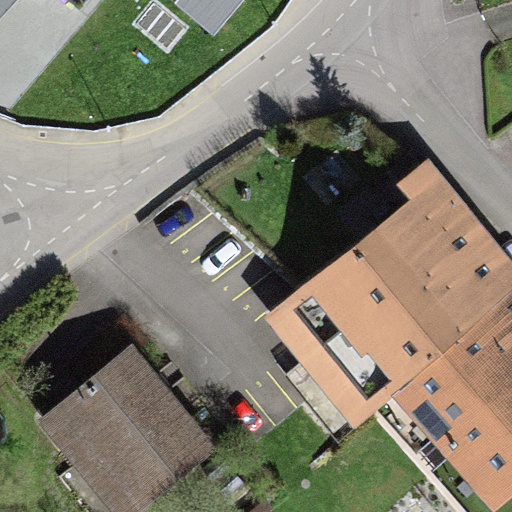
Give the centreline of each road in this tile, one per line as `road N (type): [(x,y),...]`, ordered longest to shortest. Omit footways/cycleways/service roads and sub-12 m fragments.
road 1 (residential): [(82,218),(217,124),(329,29)]
road 2 (residential): [(329,29),(511,223)]
